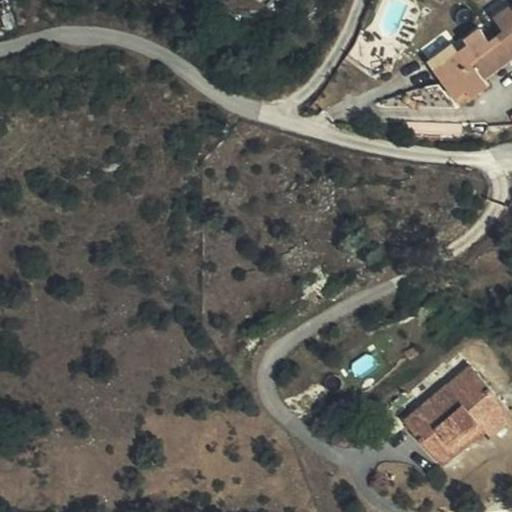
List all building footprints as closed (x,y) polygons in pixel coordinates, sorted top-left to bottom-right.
[(511,6),(510,8),(505,3),(493,12),(496,17),(481,28),(477,24),(462,35),(465,40),(455,48),(427,68),(454,104),(483,84),(479,78),(474,71),(481,63),(487,70),(511,52),(511,6)] [(362,62),(370,52),(355,39),(345,50),(362,62)] [(427,68),(455,48),(449,40),(421,59),(427,68)] [(479,78),(487,70),(481,63),(474,71),(479,78)] [(438,317),(431,299),(408,311),(416,327),(438,317)] [(448,394),(471,376),(462,366),(441,385),(448,394)] [(482,439),(506,419),(497,407),(511,394),(511,386),(505,378),(486,394),(471,376),(448,394),(441,385),(395,423),(431,465),(462,440),(466,443),(476,433),(482,439)]
